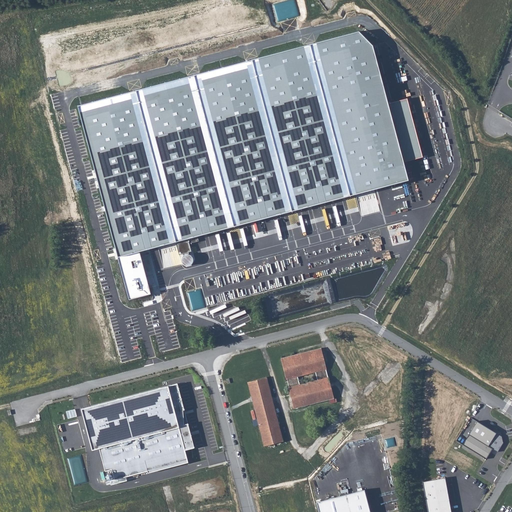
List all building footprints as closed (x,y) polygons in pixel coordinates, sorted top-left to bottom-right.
[(356,32),(79,103),(129,297),(149,292),(138,249),(407,179),(402,161),(420,156),(405,99),(387,104),(372,46),(356,32)] [(294,407),(334,398),(329,377),(328,377),(326,369),(327,369),(322,348),(282,358),(286,378),(288,379),(289,387),(294,407)] [(268,376),(249,381),(264,445),(283,440),(268,376)] [(176,383),(81,408),(91,448),(98,446),(104,469),(111,468),(114,479),(109,480),(110,485),(139,478),(137,472),(146,470),(147,473),(187,462),(184,448),(193,445),(176,383)] [(502,436),(476,422),(463,444),(487,457),(492,449),(497,452),(504,442),(502,436)] [(450,511),(444,477),(422,481),(427,511),(450,511)] [(370,511),(364,490),(318,502),(320,511),(370,511)]
